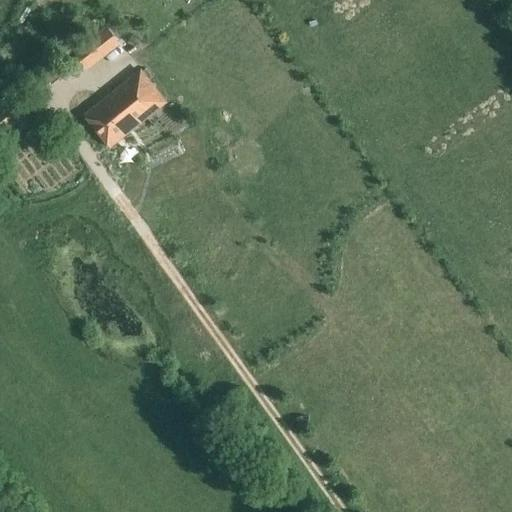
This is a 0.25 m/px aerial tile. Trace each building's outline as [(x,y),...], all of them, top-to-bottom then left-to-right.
[(117,43),(105,27),(95,34),(107,50),(117,43)] [(106,55),(93,37),(67,58),(80,75),(106,55)] [(112,60),(88,79),(99,92),(122,72),(112,60)] [(160,106),(136,74),(78,118),(103,150),(160,106)] [(0,136),(25,116),(10,98),(0,106),(0,136)]
